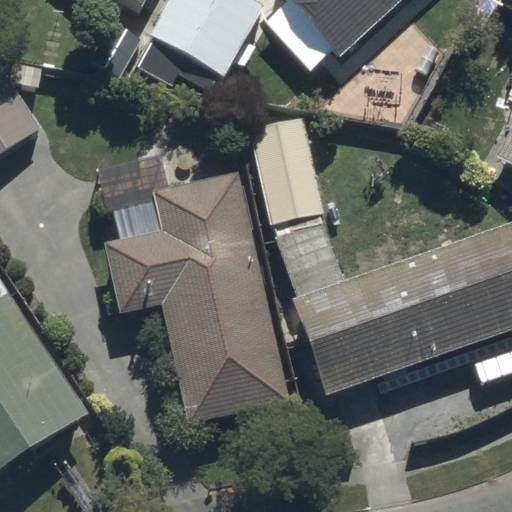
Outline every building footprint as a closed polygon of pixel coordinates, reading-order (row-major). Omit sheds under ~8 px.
[(146,0),(99,0),(135,21),(146,0)] [(261,18),(229,0),(185,0),(160,45),(224,81),(261,18)] [(283,0),(341,70),(426,0),(283,0)] [(0,82),(0,154),(34,130),(0,82)] [(253,141),(275,228),(326,215),(304,128),(253,141)] [(281,401),(233,182),(159,198),(167,238),(108,251),(122,318),(170,308),(194,420),(281,401)] [(327,395),(511,331),(511,230),(296,306),(327,395)] [(0,467),(77,416),(0,300),(0,467)]
